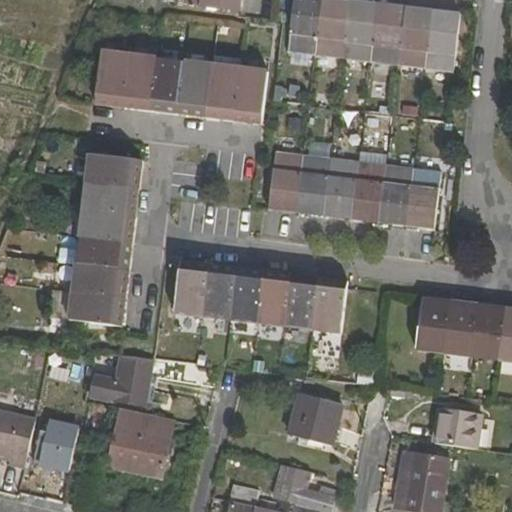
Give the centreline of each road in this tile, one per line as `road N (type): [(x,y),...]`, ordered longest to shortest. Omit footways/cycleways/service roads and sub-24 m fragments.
road 1 (residential): [(52,119),(169,135),(158,229),(511,271)]
road 2 (residential): [(499,0),(480,170),(511,215)]
